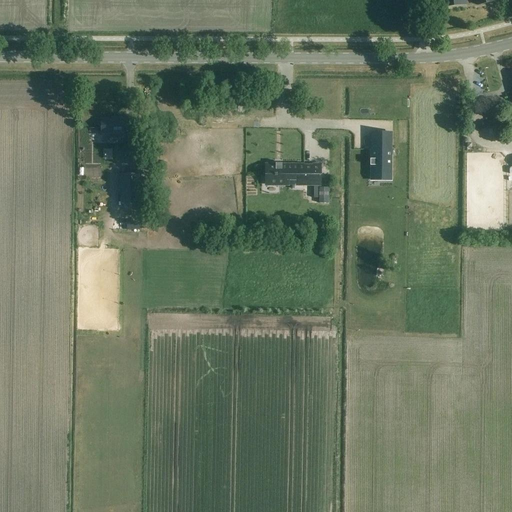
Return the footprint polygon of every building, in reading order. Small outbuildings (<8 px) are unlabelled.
[(109,141),(121,141),(121,135),(128,135),(128,118),(116,118),(116,119),(102,119),(102,135),(109,135),(109,141)] [(203,126),(203,165),(222,165),(222,126),(203,126)] [(370,132),(371,179),(390,179),(390,132),(370,132)] [(266,165),(266,183),(286,184),(290,184),(290,178),(296,178),(296,184),(297,184),(298,184),(303,184),(320,184),(320,165),(266,165)] [(134,174),(120,174),(121,203),(135,202),(134,174)]
